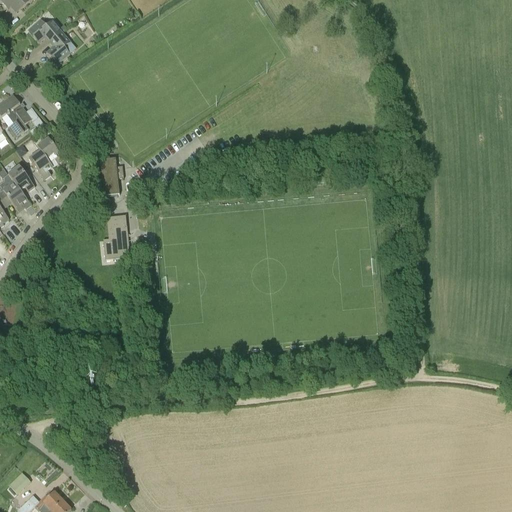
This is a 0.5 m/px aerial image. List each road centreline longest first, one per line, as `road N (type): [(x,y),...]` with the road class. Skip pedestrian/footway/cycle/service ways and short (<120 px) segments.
road 1 (track): [(344,0),(361,12),(375,42),(409,169),(421,377)]
road 2 (track): [(117,409),(421,377)]
road 3 (residential): [(0,277),(77,165),(74,147),(15,69)]
road 4 (unclassified): [(116,511),(50,451),(0,419)]
